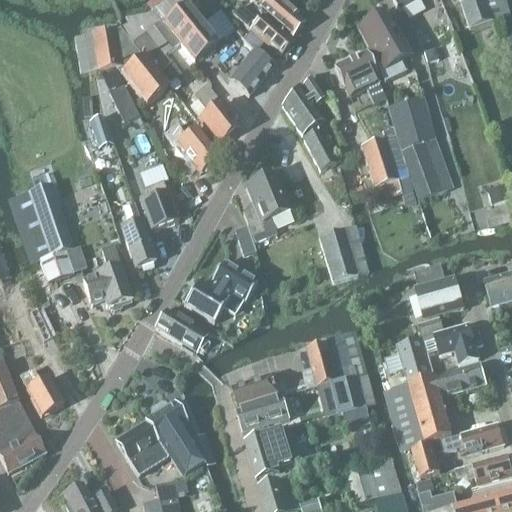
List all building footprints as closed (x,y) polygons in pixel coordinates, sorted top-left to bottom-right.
[(270,0),(260,12),(292,40),(304,27),(294,17),(297,14),(285,3),(287,0),(270,0)] [(391,0),(399,14),(424,0),(391,0)] [(458,0),(470,32),(491,24),(483,0),(458,0)] [(263,18),(258,24),(241,9),(233,18),(280,60),(294,45),(263,18)] [(216,47),(186,10),(164,28),(194,65),(216,47)] [(374,65),(384,86),(405,77),(399,65),(412,58),(387,15),(383,17),(381,14),(369,21),(370,25),(358,32),(376,64),(374,65)] [(134,45),(159,77),(172,67),(165,58),(177,48),(159,25),(134,45)] [(98,74),(116,71),(147,108),(168,90),(143,59),(120,31),(92,36),(98,74)] [(229,85),(248,101),(273,70),(254,54),(229,85)] [(386,104),(378,86),(379,86),(366,56),(335,70),(349,100),(366,92),(373,109),(386,104)] [(324,125),(314,110),(325,101),(311,80),(301,91),(300,89),(282,109),(302,139),(324,125)] [(123,89),(108,96),(110,101),(118,117),(133,109),(123,89)] [(199,103),(190,110),(200,123),(199,123),(219,147),(238,132),(219,108),(216,110),(212,104),(216,101),(207,90),(195,99),(199,103)] [(423,101),(388,110),(401,155),(413,189),(418,205),(441,197),(423,147),(435,143),(423,101)] [(99,153),(113,148),(104,121),(90,126),(99,153)] [(165,138),(186,165),(189,163),(200,177),(221,160),(197,131),(186,140),(177,129),(165,138)] [(361,149),(379,205),(412,193),(392,132),(382,136),(384,142),(361,149)] [(304,143),(320,175),(336,166),(319,135),(304,143)] [(141,153),(120,165),(138,196),(159,184),(141,153)] [(92,158),(99,184),(115,180),(108,154),(92,158)] [(246,190),(255,213),(243,218),(254,247),(277,238),(271,222),(290,214),(275,177),(246,190)] [(149,203),(140,206),(151,236),(178,226),(167,196),(163,186),(145,193),(149,203)] [(27,196),(50,261),(40,264),(48,287),(72,278),(65,256),(74,252),(52,188),(27,196)] [(498,189),(482,192),(486,207),(461,212),(464,230),(505,221),(498,189)] [(125,242),(124,242),(135,273),(156,266),(145,235),(141,226),(122,232),(125,242)] [(235,235),(243,260),(255,256),(246,232),(235,235)] [(358,279),(344,233),(319,241),(333,287),(358,279)] [(1,237),(0,236),(0,278),(12,275),(1,237)] [(121,308),(132,304),(121,270),(120,270),(113,250),(102,254),(108,274),(95,278),(96,280),(83,285),(90,306),(103,301),(107,312),(110,311),(111,314),(113,316),(121,314),(122,311),(121,308)] [(188,294),(182,304),(185,306),(183,309),(184,310),(184,309),(212,327),(213,328),(232,298),(244,306),(245,307),(257,288),(256,288),(231,273),(224,268),(223,267),(211,286),(212,286),(208,293),(199,287),(198,286),(191,296),(188,294)] [(511,277),(486,285),(493,311),(511,305),(511,277)] [(415,292),(425,323),(464,312),(455,281),(415,292)] [(193,330),(166,314),(155,331),(182,348),(183,346),(197,355),(208,335),(195,327),(193,330)] [(439,323),(418,329),(422,340),(443,334),(439,323)] [(439,354),(440,360),(456,355),(460,369),(479,363),(469,329),(423,342),(427,358),(439,354)] [(13,361),(40,412),(70,396),(61,379),(69,375),(46,331),(19,346),(24,355),(13,361)] [(433,380),(427,358),(423,342),(423,341),(398,348),(408,387),(433,380)] [(318,390),(331,387),(339,384),(329,346),(307,352),(318,390)] [(409,388),(425,448),(453,440),(442,402),(487,389),(480,367),(409,388)] [(0,414),(18,407),(3,368),(0,369),(0,414)] [(233,390),(239,411),(281,399),(274,378),(233,390)] [(352,382),(331,388),(339,417),(360,411),(352,382)] [(236,415),(243,437),(290,422),(283,400),(236,415)] [(174,406),(146,423),(159,444),(160,443),(184,481),(200,471),(198,464),(178,432),(187,427),(174,406)] [(0,460),(8,477),(45,458),(44,457),(28,426),(18,407),(0,414),(0,460)] [(116,444),(138,480),(167,462),(145,426),(116,444)] [(442,444),(445,456),(465,450),(467,460),(504,449),(498,428),(442,444)] [(294,467),(288,448),(293,447),(288,432),(245,445),(257,482),(281,474),(280,471),(294,467)] [(413,453),(421,482),(440,476),(432,447),(413,453)] [(298,465),(301,476),(324,470),(321,458),(298,465)] [(379,503),(365,459),(342,466),(356,509),(379,503)] [(467,479),(469,483),(477,481),(479,490),(511,481),(511,475),(507,459),(456,473),(458,482),(467,479)] [(291,480),(259,490),(265,511),(300,511),(299,509),(297,500),(291,480)] [(178,511),(173,486),(155,490),(158,503),(143,507),(143,511),(178,511)] [(115,511),(107,496),(91,504),(83,487),(64,497),(67,504),(65,508),(66,511),(115,511)] [(511,511),(511,493),(458,508),(455,509),(455,511),(511,511)] [(431,495),(419,498),(423,511),(443,511),(455,509),(458,508),(454,496),(433,502),(431,495)] [(300,508),(301,511),(321,511),(318,503),(300,508)]
